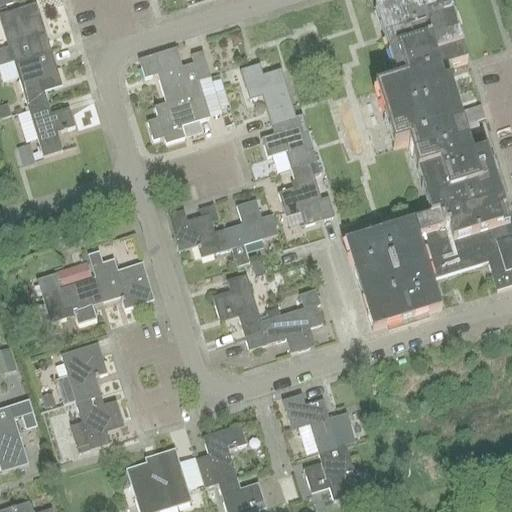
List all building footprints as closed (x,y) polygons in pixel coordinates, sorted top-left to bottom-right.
[(0,0),(0,8),(14,5),(12,0),(0,0)] [(511,225),(509,226),(496,184),(482,139),(467,144),(462,130),(485,123),(481,109),(458,116),(444,72),(466,65),(446,0),(384,0),(387,8),(373,12),(396,85),(374,92),(393,152),(407,147),(430,220),(414,225),(413,223),(408,225),(407,221),(400,224),(401,227),(391,230),(390,227),(383,229),(384,233),(375,236),(344,245),(371,334),(441,313),(432,283),(487,266),(496,295),(511,290),(511,225)] [(37,7),(0,18),(10,53),(1,56),(0,53),(0,69),(14,66),(44,56),(39,39),(46,36),(37,7)] [(190,98),(188,93),(187,89),(199,85),(211,81),(202,55),(190,58),(193,68),(181,71),(179,65),(175,52),(139,64),(145,84),(157,80),(165,106),(171,104),(190,98)] [(14,66),(29,113),(49,107),(43,90),(61,84),(52,54),(44,56),(14,66)] [(275,127),(295,121),(281,72),(262,78),(259,67),(239,73),(248,104),(267,98),(275,127)] [(171,104),(165,106),(154,110),(158,122),(147,126),(153,144),(163,141),(166,148),(185,141),(182,130),(198,125),(210,121),(200,89),(199,85),(187,89),(188,93),(190,98),(171,104)] [(52,117),(49,107),(29,113),(43,161),(63,155),(58,137),(76,131),(70,111),(52,117)] [(284,156),(290,174),(317,166),(313,152),(305,155),(295,121),(275,127),(278,136),(260,142),(266,161),(284,156)] [(35,164),(33,157),(30,149),(17,153),(22,168),(35,164)] [(321,203),(314,179),(320,177),(317,166),(290,174),(295,191),(278,196),(284,215),(298,211),(304,230),(334,220),(328,201),(321,203)] [(223,233),(230,253),(231,253),(244,249),(278,239),(272,219),(261,222),(255,204),(235,210),(240,228),(223,233)] [(214,236),(211,226),(218,224),(214,209),(199,213),(201,221),(187,225),(183,214),(168,219),(177,250),(195,244),(200,262),(230,253),(223,233),(214,236)] [(249,266),(244,249),(231,253),(236,271),(249,266)] [(94,282),(102,308),(120,302),(124,314),(154,305),(142,267),(107,278),(104,269),(91,273),(94,282)] [(102,308),(94,282),(59,293),(54,277),(36,283),(44,309),(38,311),(41,320),(47,318),(50,327),(74,319),(77,329),(96,323),(92,310),(102,308)] [(264,338),(260,327),(246,279),(226,286),(229,296),(211,302),(218,322),(235,316),(244,344),(264,338)] [(264,338),(244,344),(248,356),(285,344),(290,359),(309,353),(303,334),(321,329),(315,310),(320,308),(315,294),(298,299),(302,313),(280,320),(277,312),(266,315),(269,324),(260,327),(264,338)] [(74,407),(101,399),(95,380),(106,377),(97,347),(60,359),(74,407)] [(9,352),(0,354),(0,373),(1,379),(16,374),(9,352)] [(290,436),(307,430),(315,456),(336,450),(343,447),(334,420),(327,423),(323,410),(330,407),(325,391),(312,395),(315,406),(304,410),(301,399),(280,406),(290,436)] [(101,399),(74,407),(80,426),(69,429),(76,452),(87,448),(89,455),(109,449),(104,436),(123,431),(114,404),(103,407),(101,399)] [(0,413),(0,472),(2,477),(28,469),(14,422),(33,416),(29,404),(0,413)] [(217,489),(236,483),(227,455),(245,449),(239,430),(201,442),(207,461),(195,465),(204,493),(216,489),(217,489)] [(352,499),(344,477),(352,474),(343,447),(336,450),(315,456),(319,469),(302,474),(308,493),(326,488),(332,506),(352,499)] [(145,466),(125,472),(138,511),(174,511),(191,507),(175,454),(144,464),(145,466)] [(236,483),(217,489),(223,511),(258,511),(257,509),(263,507),(257,488),(240,494),(236,483)]
